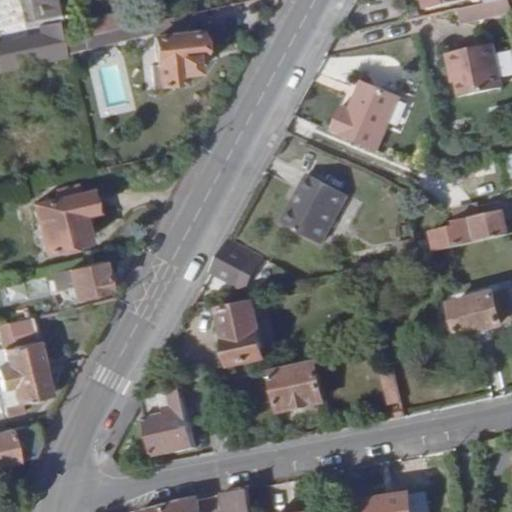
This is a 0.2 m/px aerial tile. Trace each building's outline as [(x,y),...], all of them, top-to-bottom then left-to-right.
[(64,17),(67,17),(63,0),(34,0),(39,23),(64,17)] [(490,0),(486,1),(453,9),(456,25),(507,14),(504,0),(490,0)] [(199,33),(195,13),(85,38),(69,41),(72,51),(72,53),(154,35),(160,84),(185,81),(184,72),(201,70),(200,56),(206,55),(204,32),(199,33)] [(64,17),(39,23),(44,42),(20,47),(24,62),(72,51),(69,41),(64,17)] [(452,65),(456,83),(458,94),(501,83),(491,39),(445,50),(448,67),(452,65)] [(354,108),(343,133),(389,153),(413,100),(375,83),(362,111),(354,108)] [(508,184),(511,182),(511,155),(500,161),(508,184)] [(322,172),(311,193),(316,196),(302,222),(337,240),(361,192),(322,172)] [(67,194),(68,201),(44,207),(53,246),(95,237),(89,210),(103,206),(101,194),(89,197),(87,189),(67,194)] [(316,196),(311,193),(297,219),(302,222),(316,196)] [(438,249),(509,232),(505,218),(511,216),(511,207),(456,221),(456,225),(433,231),(438,249)] [(221,273),(237,245),(229,241),(214,269),(221,273)] [(256,255),(237,245),(221,273),(241,283),(256,255)] [(114,287),(108,260),(59,271),(62,287),(78,284),(81,295),(114,287)] [(377,263),(362,266),(364,277),(379,274),(377,263)] [(465,333),(511,323),(511,290),(459,302),(465,333)] [(232,363),(265,357),(254,302),(221,309),(232,363)] [(0,370),(2,379),(48,368),(36,315),(13,320),(18,343),(0,347),(0,370)] [(327,400),(318,360),(274,369),(282,409),(327,400)] [(404,402),(397,365),(388,368),(395,403),(404,402)] [(48,368),(2,379),(8,406),(12,405),(13,410),(27,407),(25,402),(54,395),(48,368)] [(197,446),(186,389),(145,397),(157,455),(197,446)] [(230,417),(213,420),(218,450),(235,448),(230,417)] [(0,458),(38,450),(44,440),(39,422),(0,430),(0,458)] [(425,511),(421,486),(367,498),(369,511),(425,511)] [(224,511),(250,511),(247,488),(221,494),(224,511)] [(193,511),(192,500),(146,511),(193,511)]
